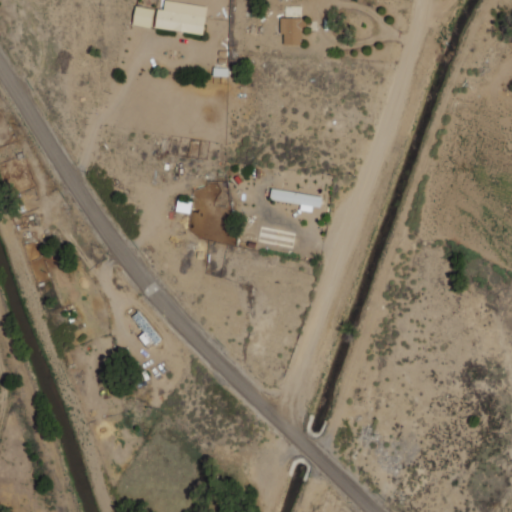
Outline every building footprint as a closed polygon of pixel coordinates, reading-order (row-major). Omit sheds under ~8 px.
[(155,28),(203,33),(206,6),(189,4),(188,12),(157,9),(155,28)] [(151,27),(154,9),(135,6),(132,24),(151,27)] [(280,18),(279,34),(283,34),(283,44),(302,44),(302,19),(280,18)] [(322,195),(271,189),(270,200),(320,205),(322,195)] [(138,336),(148,348),(160,339),(139,311),(132,316),(143,332),(138,336)]
